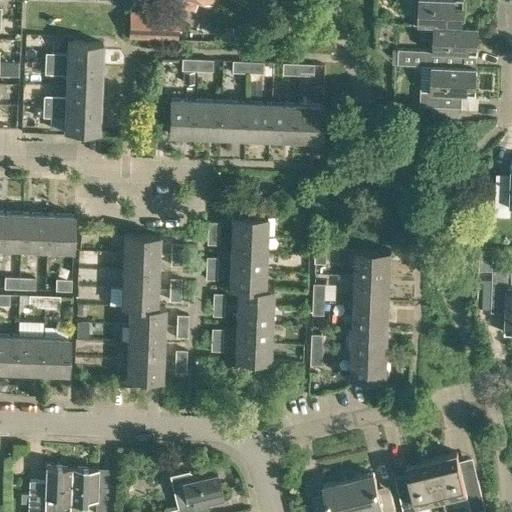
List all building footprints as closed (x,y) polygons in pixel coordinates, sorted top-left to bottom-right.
[(462,24),(462,23),(462,0),(414,0),(414,21),(416,23),(420,23),(434,23),(462,24)] [(129,10),(128,36),(178,39),(178,12),(129,10)] [(434,23),(420,23),(420,37),(429,37),(429,49),(422,49),(421,64),(432,65),(432,63),(462,65),(462,64),(464,64),(464,51),(477,52),(478,24),(462,23),(462,24),(434,23)] [(45,51),(45,61),(101,64),(102,41),(66,39),(65,52),(45,51)] [(181,69),(196,69),(197,57),(181,57),(181,69)] [(197,57),(196,69),(212,70),(212,58),(197,57)] [(231,70),(247,71),(247,59),(232,59),(231,70)] [(247,59),(247,71),(263,72),(263,60),(247,59)] [(101,64),(45,61),(44,72),(65,73),(64,83),(100,85),(101,64)] [(282,73),(297,73),(298,62),(282,61),(282,73)] [(298,62),(297,73),(313,74),(313,62),(298,62)] [(432,65),(431,89),(420,89),(419,104),(458,106),(461,106),(461,92),(475,92),(476,65),(464,64),(462,64),(462,65),(432,63),(432,65)] [(193,70),(182,70),(182,81),(192,82),(193,70)] [(43,94),(43,104),(100,106),(100,85),(64,83),(64,95),(43,94)] [(168,132),(194,133),(195,97),(170,96),(168,132)] [(195,97),(194,133),(218,134),(220,98),(195,97)] [(220,98),(218,134),(244,135),(246,99),(220,98)] [(246,99),(244,135),(269,136),(271,101),(246,99)] [(271,101),(269,136),(294,137),(296,102),(271,101)] [(296,102),(294,137),(320,138),(321,103),(296,102)] [(100,106),(43,104),(42,115),(63,116),(63,127),(99,129),(100,106)] [(458,106),(430,104),(430,115),(458,116),(458,106)] [(511,159),(510,173),(497,172),(496,182),(496,199),(495,213),(510,214),(511,202),(511,159)] [(496,182),(488,182),(487,198),(496,199),(496,182)] [(0,209),(0,245),(21,246),(22,210),(0,209)] [(22,210),(21,246),(46,247),(48,211),(22,210)] [(48,211),(46,247),(72,248),(73,212),(48,211)] [(231,214),(230,232),(265,233),(266,215),(231,214)] [(207,220),(207,231),(218,231),(219,220),(207,220)] [(124,231),(123,249),(159,251),(159,233),(124,231)] [(218,231),(207,231),(206,243),(218,243),(218,231)] [(230,232),(229,250),(264,251),(265,233),(230,232)] [(171,241),(170,251),(182,252),(182,242),(171,241)] [(327,247),(315,246),(315,262),(326,262),(327,247)] [(355,247),(354,274),(390,275),(391,249),(355,247)] [(123,249),(122,268),(158,269),(159,251),(123,249)] [(229,250),(229,268),(264,270),(264,251),(229,250)] [(182,252),(170,251),(170,264),(181,264),(182,252)] [(206,255),(205,267),(217,268),(217,256),(206,255)] [(217,268),(205,267),(205,278),(216,278),(217,268)] [(122,268),(122,286),(157,288),(158,269),(122,268)] [(229,268),(228,286),(237,287),(263,287),(264,270),(229,268)] [(491,309),(505,309),(504,331),(511,331),(511,286),(507,286),(508,269),(493,268),(491,309)] [(354,274),(353,299),(389,300),(390,275),(354,274)] [(4,287),(19,287),(20,276),(4,275),(4,287)] [(20,276),(19,287),(35,288),(35,276),(20,276)] [(169,276),(169,288),(180,289),(181,277),(169,276)] [(71,278),(55,277),(55,289),(71,290),(71,278)] [(313,282),(313,298),(324,298),(325,282),(313,282)] [(129,305),(156,304),(157,288),(122,286),(121,304),(129,305)] [(237,287),(236,304),(270,306),(271,287),(263,287),(237,287)] [(180,289),(169,288),(168,299),(180,299),(180,289)] [(213,291),(212,303),(224,304),(224,292),(213,291)] [(0,292),(0,303),(9,304),(9,293),(0,292)] [(28,305),(44,306),(45,294),(28,293),(28,305)] [(45,294),(44,306),(59,306),(60,295),(45,294)] [(324,298),(313,298),(312,313),(324,313),(324,298)] [(353,299),(352,325),(388,326),(389,300),(353,299)] [(224,304),(212,303),(212,314),(223,315),(224,304)] [(156,304),(129,305),(128,322),(163,324),(164,304),(156,304)] [(236,304),(235,322),(269,324),(270,306),(236,304)] [(176,313),(175,324),(187,325),(188,313),(176,313)] [(87,338),(87,321),(76,320),(75,320),(75,338),(87,338)] [(128,322),(128,340),(163,342),(163,324),(128,322)] [(235,322),(235,340),(269,341),(269,324),(235,322)] [(187,325),(175,324),(175,335),(187,336),(187,325)] [(352,325),(351,351),(387,352),(388,326),(352,325)] [(211,327),(210,339),(222,339),(223,327),(211,327)] [(0,332),(0,368),(16,369),(18,334),(0,332)] [(311,332),(311,349),(322,350),(323,332),(311,332)] [(18,334),(16,369),(41,371),(43,335),(18,334)] [(43,335),(41,371),(67,372),(68,336),(43,335)] [(222,339),(210,339),(210,349),(222,350),(222,339)] [(128,340),(127,358),(162,359),(163,342),(128,340)] [(269,341),(235,340),(234,358),(268,359),(269,341)] [(174,348),(174,360),(186,360),(186,349),(174,348)] [(322,350),(311,349),(310,363),(322,364),(322,350)] [(387,352),(351,351),(350,376),(386,378),(387,352)] [(162,359),(127,358),(126,375),(161,377),(162,359)] [(186,360),(174,360),(174,371),(185,371),(186,360)] [(161,407),(159,391),(139,392),(141,408),(161,407)] [(457,451),(432,457),(442,497),(466,492),(470,510),(483,507),(476,478),(465,481),(457,451)] [(183,464),(194,464),(195,453),(184,452),(183,464)] [(406,463),(408,471),(394,474),(403,511),(418,511),(417,503),(442,497),(432,457),(406,463)] [(44,511),(67,511),(69,465),(46,464),(45,481),(29,480),(27,511),(44,511)] [(69,465),(67,511),(74,511),(86,511),(86,497),(95,497),(94,511),(111,511),(112,482),(96,482),(97,467),(69,465)] [(168,474),(176,507),(177,511),(210,511),(207,501),(222,497),(216,471),(198,475),(188,469),(168,474)] [(373,471),(349,477),(356,511),(363,511),(373,510),(373,511),(395,511),(389,484),(377,487),(373,471)] [(322,483),(328,510),(320,511),(356,511),(349,477),(322,483)] [(28,502),(29,492),(20,491),(20,502),(28,502)]
